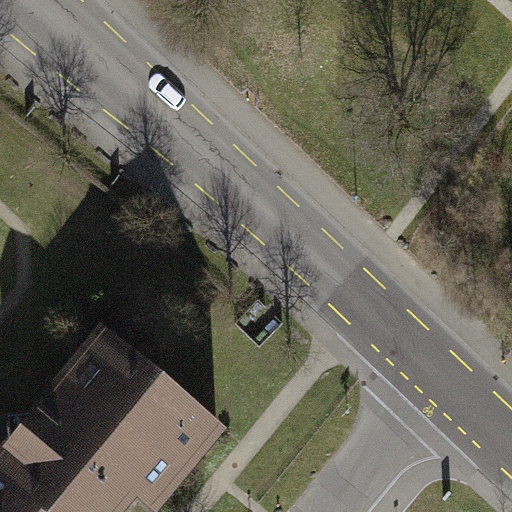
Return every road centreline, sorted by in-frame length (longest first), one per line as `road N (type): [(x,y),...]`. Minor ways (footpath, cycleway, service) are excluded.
road 1 (residential): [(48,0),(438,378)]
road 2 (residential): [(328,511),(438,378)]
